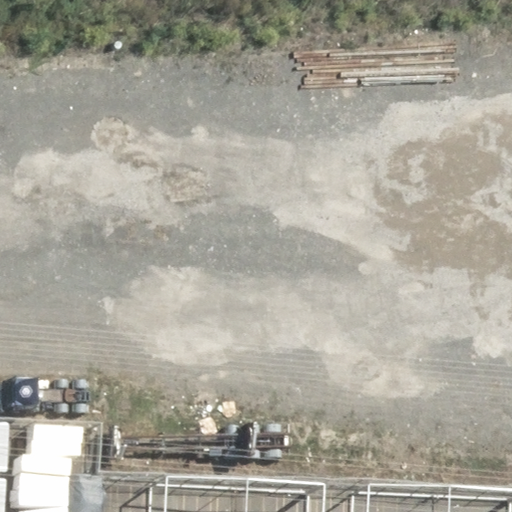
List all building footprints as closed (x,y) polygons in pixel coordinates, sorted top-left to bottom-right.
[(0,484),(71,487),(73,427),(0,425),(0,484)] [(363,511),(365,485),(246,476),(243,511),(363,511)] [(212,511),(214,485),(100,479),(98,511),(212,511)] [(70,511),(71,487),(0,484),(0,511),(70,511)] [(509,511),(511,490),(392,485),(390,511),(509,511)]
